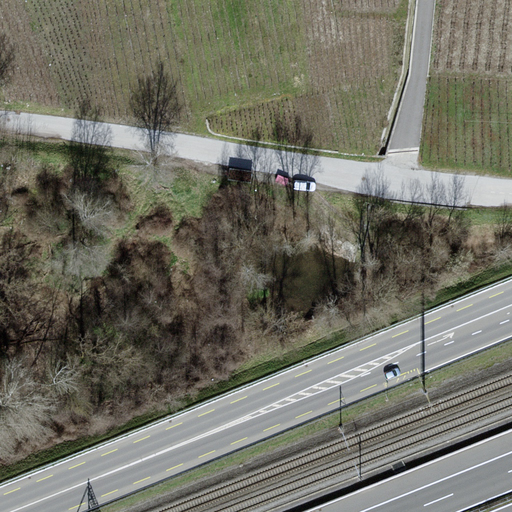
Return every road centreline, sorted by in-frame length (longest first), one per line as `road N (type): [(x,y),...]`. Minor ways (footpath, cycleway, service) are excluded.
road 1 (primary): [(511,311),(8,511)]
road 2 (unclassified): [(404,183),(0,127)]
road 3 (unclassified): [(404,183),(423,0)]
